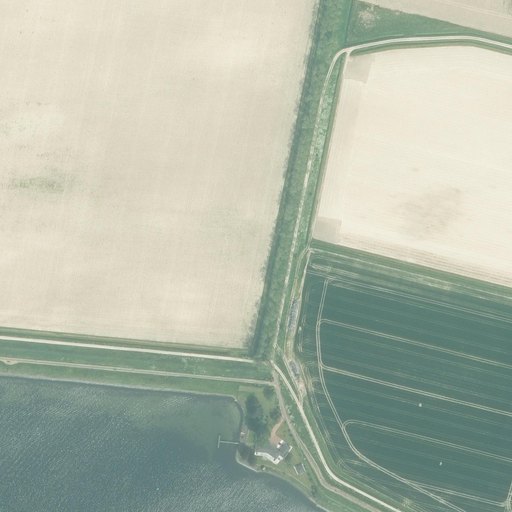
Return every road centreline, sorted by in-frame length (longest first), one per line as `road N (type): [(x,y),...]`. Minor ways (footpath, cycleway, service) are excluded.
road 1 (unclassified): [(511,47),(424,39),(346,49),(333,59),(271,364)]
road 2 (track): [(0,337),(271,364)]
road 3 (track): [(271,364),(327,468),(398,511)]
